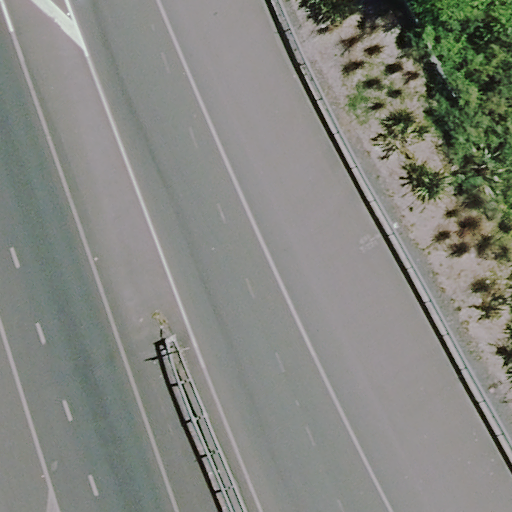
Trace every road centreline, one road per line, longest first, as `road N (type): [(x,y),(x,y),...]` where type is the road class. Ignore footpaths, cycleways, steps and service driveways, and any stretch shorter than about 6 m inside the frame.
road 1 (trunk): [(107,0),(313,511)]
road 2 (trunk): [(112,511),(0,175)]
